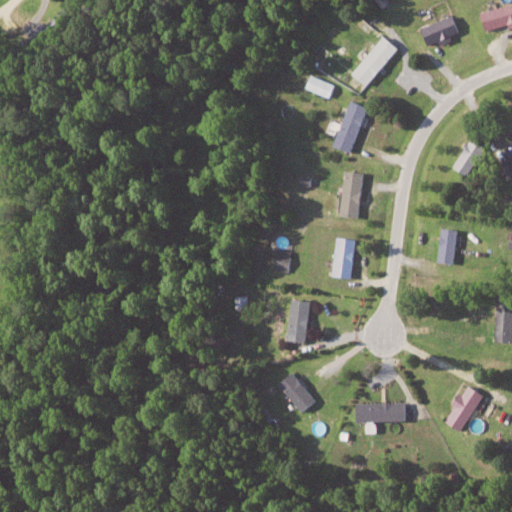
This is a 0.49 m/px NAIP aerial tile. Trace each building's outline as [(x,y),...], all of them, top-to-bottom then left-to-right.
[(487,29),(511,23),(511,4),(484,10),(487,29)] [(424,27),(430,44),(462,31),(455,15),(424,27)] [(368,84),(401,48),(387,35),(354,72),(368,84)] [(331,97),(337,84),(313,74),(308,87),(331,97)] [(336,145),(354,152),(370,106),(353,100),(336,145)] [(455,165),(469,175),(479,159),(482,161),(490,147),(474,137),(455,165)] [(367,172),(349,169),(342,215),(361,217),(367,172)] [(439,261),(456,263),(459,229),(443,227),(439,261)] [(358,238),(339,236),(335,275),(354,277),(358,238)] [(278,269),(292,270),(293,250),(280,249),(278,269)] [(511,292),(499,293),(498,341),(511,341),(511,292)] [(249,295),(237,295),(237,309),(250,308),(249,295)] [(291,340),(309,341),(312,300),(294,298),(291,340)] [(319,401),(297,371),(282,382),(304,412),(319,401)] [(487,395),(471,384),(447,419),(463,430),(487,395)] [(360,402),(360,421),(410,420),(409,401),(360,402)]
